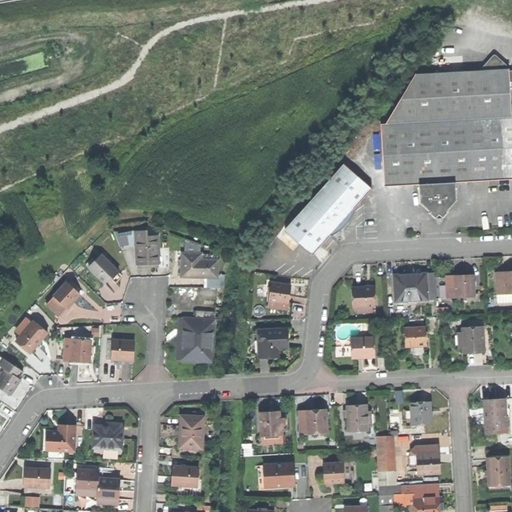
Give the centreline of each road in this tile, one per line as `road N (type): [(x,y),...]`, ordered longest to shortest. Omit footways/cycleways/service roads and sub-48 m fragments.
road 1 (residential): [(298,383),(315,356),(324,277),(339,260),(511,243)]
road 2 (track): [(0,46),(67,35),(83,57),(71,76),(0,97)]
road 3 (residential): [(0,455),(50,396),(153,389)]
road 4 (residential): [(298,383),(455,377)]
road 5 (residential): [(153,389),(298,383)]
road 6 (residential): [(464,511),(455,377)]
road 7 (residential): [(145,511),(153,389)]
